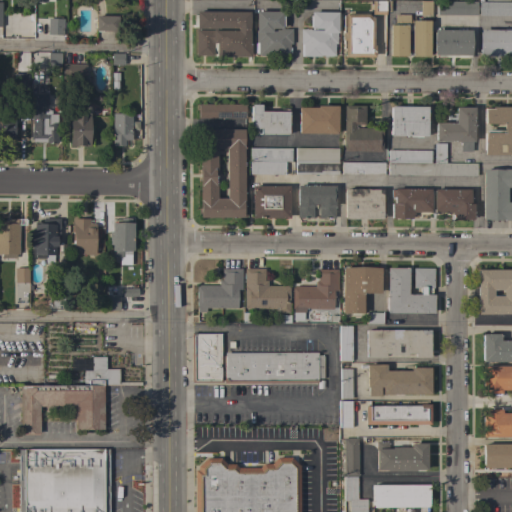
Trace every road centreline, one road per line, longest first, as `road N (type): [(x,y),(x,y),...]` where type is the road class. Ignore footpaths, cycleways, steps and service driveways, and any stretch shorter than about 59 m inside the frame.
road 1 (residential): [(166,0),(172,511)]
road 2 (residential): [(168,83),(511,85)]
road 3 (residential): [(170,245),(511,248)]
road 4 (residential): [(459,248),(456,511)]
road 5 (residential): [(0,183),(169,185)]
